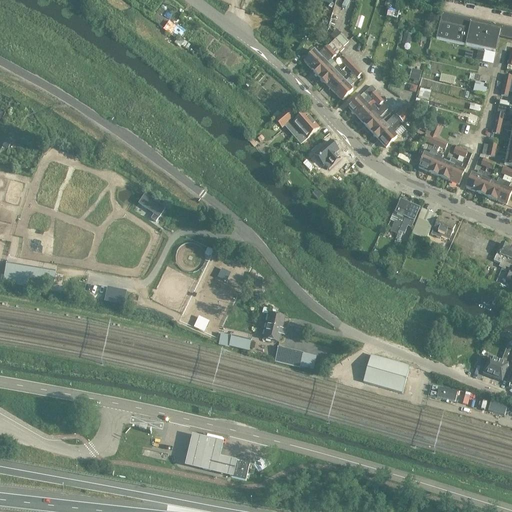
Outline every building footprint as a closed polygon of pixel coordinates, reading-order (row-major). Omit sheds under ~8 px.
[(511,40),(511,28),(442,13),(436,40),(496,53),(499,37),(511,40)] [(330,36),(338,44),(343,49),(344,49),(343,47),(349,42),(341,34),(337,30),(330,36)] [(327,46),(318,55),(315,52),(304,63),(311,71),(338,44),(330,36),(334,41),(328,47),(327,46)] [(339,54),(340,53),(343,49),(338,44),(311,71),(319,78),(330,67),(334,63),(331,60),(338,54),(339,54)] [(347,58),(342,63),(346,67),(351,62),(347,58)] [(351,62),(346,67),(353,75),(359,70),(351,62)] [(334,63),(330,67),(319,78),(326,86),(338,75),(342,71),(337,67),(338,66),(334,63)] [(359,70),(353,75),(357,79),(362,73),(359,70)] [(342,71),(338,75),(326,86),(334,94),(345,83),(349,79),(342,71)] [(349,79),(345,83),(334,94),(342,102),(353,91),(350,88),(354,84),(349,79)] [(509,93),(511,82),(504,81),(501,91),(509,93)] [(475,82),(474,91),(487,93),(488,84),(475,82)] [(356,117),(367,106),(371,102),(373,101),(378,107),(384,102),(379,97),(381,96),(372,87),(360,98),(348,109),(356,117)] [(421,88),(419,96),(429,99),(431,90),(421,88)] [(378,141),(412,109),(408,104),(395,115),(396,116),(394,117),(385,125),(382,122),(371,133),(378,141)] [(374,105),(370,109),(367,106),(356,117),(363,125),(375,114),(379,110),(374,105)] [(496,118),(511,121),(511,116),(508,116),(510,107),(508,106),(499,105),(497,113),(496,118)] [(379,110),(375,114),(363,125),(371,133),(382,122),(379,119),(388,111),(383,106),(379,110)] [(413,118),(417,115),(412,109),(378,141),(386,149),(397,138),(394,135),(403,126),(401,125),(403,123),(411,116),(413,118)] [(305,114),(304,115),(294,123),(291,120),(294,118),(287,111),(275,121),(282,129),(284,126),(294,137),(312,121),(305,114)] [(442,126),(445,120),(437,116),(436,118),(434,122),(442,126)] [(511,121),(496,118),(493,129),(501,130),(504,131),(505,126),(511,126),(511,130),(511,133),(511,132),(511,121)] [(301,145),(304,143),(319,129),(312,121),(294,137),(301,145)] [(437,138),(438,135),(442,126),(435,123),(430,135),(437,138)] [(6,139),(2,148),(8,151),(12,142),(6,139)] [(439,148),(442,142),(436,139),(433,146),(434,146),(432,151),(431,151),(429,156),(424,154),(418,169),(429,173),(435,159),(437,154),(439,148)] [(339,152),(330,142),(315,155),(323,165),(324,165),(329,171),(341,160),(340,160),(335,155),(339,152)] [(442,142),(439,148),(445,151),(448,144),(442,142)] [(306,152),(311,148),(307,144),(302,148),(306,152)] [(459,157),(462,150),(456,147),(453,154),(459,157)] [(494,158),(496,152),(483,149),(482,155),(485,156),(487,156),(487,157),(494,158)] [(462,150),(459,157),(465,159),(468,152),(462,150)] [(437,154),(435,159),(429,173),(439,177),(445,163),(441,161),(443,156),(437,154)] [(511,167),(511,155),(507,154),(505,160),(501,159),(500,164),(504,165),(511,167)] [(486,168),(489,161),(484,159),(483,160),(482,160),(484,156),(480,155),(477,162),(482,163),(481,166),(486,168)] [(451,159),(448,165),(445,163),(439,177),(449,181),(455,167),(457,162),(451,159)] [(489,161),(486,168),(493,171),(495,164),(489,161)] [(457,162),(455,167),(449,181),(459,186),(465,172),(461,170),(463,165),(457,162)] [(504,167),(501,175),(506,177),(509,170),(504,167)] [(476,193),(484,174),(478,171),(476,176),(472,175),(466,189),(476,193)] [(486,198),(492,183),(488,181),(490,176),(484,174),(476,193),(486,198)] [(498,179),(496,185),(492,183),(486,198),(496,202),(502,187),(504,182),(498,179)] [(502,187),(496,202),(506,206),(511,192),(511,191),(508,190),(510,185),(504,182),(502,187)] [(165,209),(144,195),(137,204),(159,219),(165,209)] [(398,232),(410,206),(401,202),(395,214),(400,217),(397,224),(394,223),(390,233),(397,236),(398,232)] [(407,227),(411,229),(419,210),(410,206),(398,232),(404,235),(407,227)] [(426,240),(432,226),(423,222),(426,215),(421,213),(412,234),(426,240)] [(441,237),(449,240),(455,225),(439,218),(433,231),(431,235),(440,239),(441,237)] [(508,248),(509,247),(501,244),(496,255),(493,261),(500,264),(499,268),(502,269),(505,264),(508,259),(506,258),(507,254),(505,254),(508,248)] [(511,267),(511,249),(508,248),(505,254),(507,254),(506,258),(508,259),(505,264),(502,269),(505,270),(506,268),(509,269),(510,266),(511,267)] [(52,292),(56,273),(6,263),(2,282),(52,292)] [(509,282),(511,274),(511,273),(506,271),(503,279),(509,282)] [(107,288),(106,303),(126,305),(127,290),(107,288)] [(279,344),(282,329),(285,318),(269,314),(263,340),(279,344)] [(229,348),(229,347),(249,352),(252,340),(231,336),(231,337),(221,335),(218,346),(229,348)] [(511,347),(508,346),(501,363),(490,358),(483,375),(502,382),(508,366),(507,365),(508,363),(511,364),(511,347)] [(304,354),(304,353),(278,347),(274,363),(300,369),(304,354)] [(410,367),(409,367),(371,356),(364,383),(402,394),(410,367)] [(457,393),(439,388),(439,389),(436,398),(437,398),(455,403),(455,402),(457,393)] [(504,417),(507,407),(491,403),(488,412),(504,417)] [(224,446),(192,439),(185,470),(234,481),(238,464),(221,461),(224,446)] [(235,461),(231,478),(246,481),(250,465),(235,461)]
